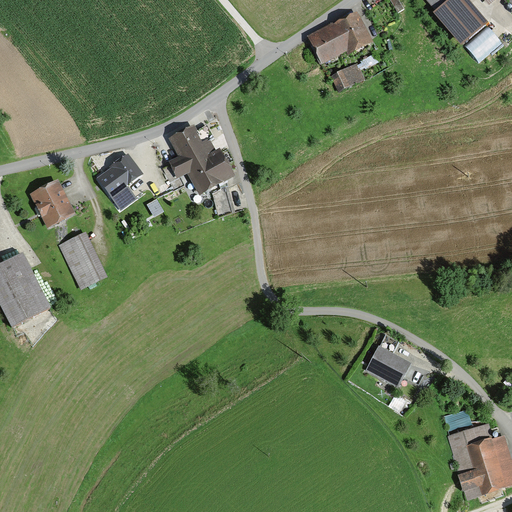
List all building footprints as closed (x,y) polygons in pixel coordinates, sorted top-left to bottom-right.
[(465,9),(457,0),(429,0),(450,23),(465,9)] [(511,0),(481,0),(490,9),(500,0),(504,0),(511,8),(511,0)] [(357,17),(309,41),(322,69),(371,45),(357,17)] [(356,69),(335,80),(343,94),(364,83),(356,69)] [(195,131),(170,145),(180,164),(172,168),(179,181),(187,176),(202,201),(234,183),(219,157),(212,161),(195,131)] [(141,180),(125,161),(98,183),(114,203),(141,180)] [(73,217),(56,185),(31,197),(48,230),(73,217)] [(84,239),(61,250),(81,292),(104,281),(84,239)] [(21,261),(0,271),(0,308),(11,331),(47,313),(21,261)] [(410,367),(379,353),(369,376),(400,390),(410,367)] [(488,428),(449,439),(468,503),(511,490),(511,467),(505,441),(493,445),(488,428)]
